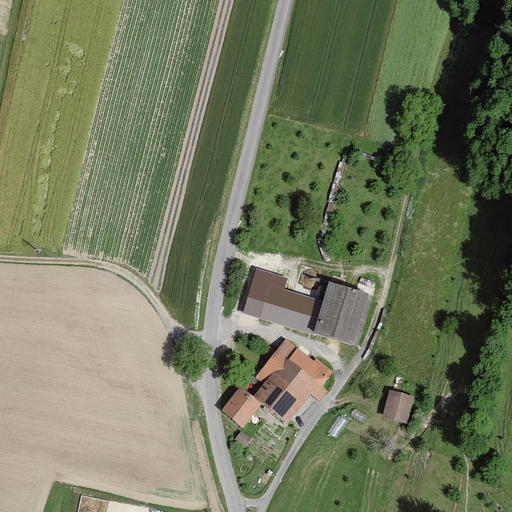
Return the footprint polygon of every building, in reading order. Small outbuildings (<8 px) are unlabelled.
[(332,278),(327,299),(318,331),(363,343),(377,291),(332,278)] [(327,299),(272,284),(263,316),(318,331),(327,299)] [(317,363),(287,339),(258,376),(266,382),(256,394),(263,400),(290,422),(313,393),(321,399),(329,389),(325,383),(334,372),(319,360),(317,363)] [(263,400),(256,394),(245,385),(225,408),(244,424),(263,400)] [(414,396),(391,389),(384,415),(407,421),(414,396)] [(241,430),(235,438),(247,447),(253,438),(241,430)]
